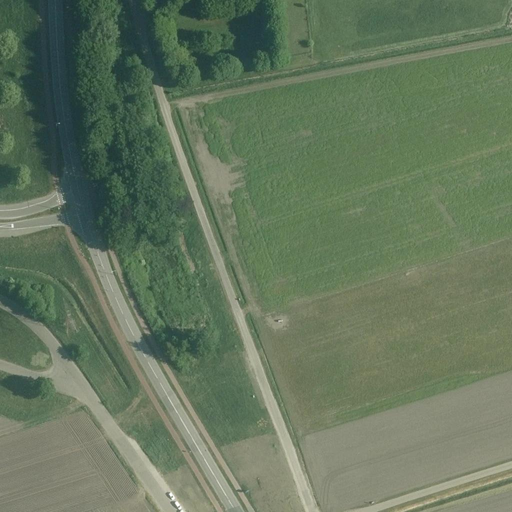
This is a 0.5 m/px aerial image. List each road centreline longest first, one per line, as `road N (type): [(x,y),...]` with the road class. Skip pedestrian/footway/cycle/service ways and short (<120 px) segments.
road 1 (unclassified): [(310,511),(193,190)]
road 2 (tertiary): [(235,511),(155,378),(84,214)]
road 3 (unclassified): [(167,511),(61,357),(0,303)]
road 4 (tertiary): [(425,145),(305,148),(187,170)]
road 5 (tertiary): [(193,190),(425,145)]
road 6 (tertiary): [(79,196),(55,0)]
road 7 (unclassified): [(187,170),(132,0)]
road 8 (unclassified): [(364,511),(511,465)]
